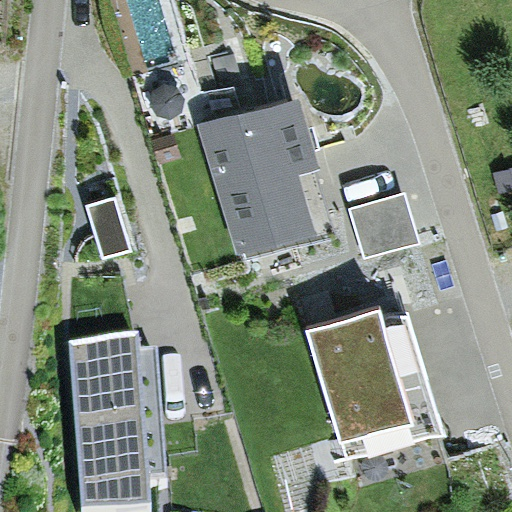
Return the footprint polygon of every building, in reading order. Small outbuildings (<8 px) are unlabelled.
[(220,90),(189,99),(238,257),(326,230),(290,115),(233,133),(220,90)] [(411,195),(356,208),(368,259),(423,246),(411,195)] [(105,261),(134,256),(124,202),(96,207),(105,261)] [(376,309),(303,329),(340,458),(434,431),(426,401),(404,407),(376,309)] [(150,511),(147,364),(63,366),(66,511),(150,511)]
